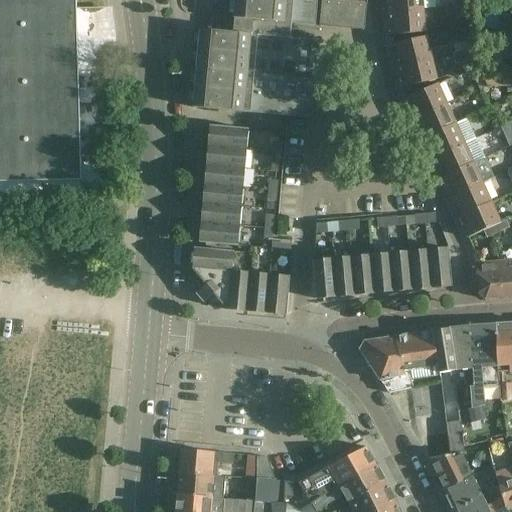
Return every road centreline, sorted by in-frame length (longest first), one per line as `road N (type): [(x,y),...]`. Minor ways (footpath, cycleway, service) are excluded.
road 1 (secondary): [(145,337),(156,214),(138,0)]
road 2 (residential): [(422,511),(320,348)]
road 3 (secondary): [(127,511),(145,337)]
road 4 (residential): [(320,348),(339,330),(470,315)]
road 5 (residential): [(298,346),(145,337)]
road 6 (residential): [(312,195),(318,126),(392,88)]
road 7 (residential): [(298,346),(312,195)]
road 8 (residential): [(430,183),(470,315)]
